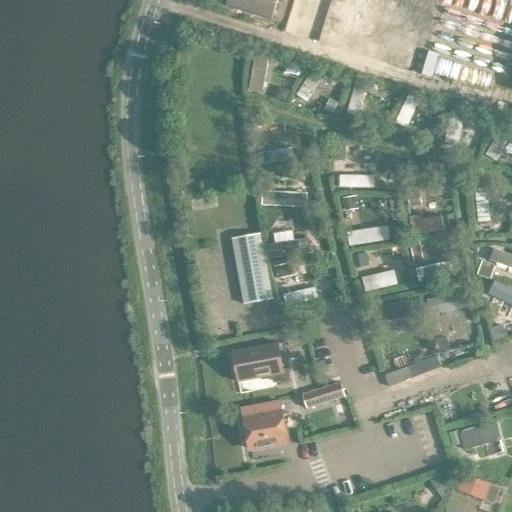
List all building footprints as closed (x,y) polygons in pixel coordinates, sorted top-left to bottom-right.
[(228,0),(227,5),(271,19),(276,0),(228,0)] [(338,43),(347,0),(296,0),(290,32),(338,43)] [(399,0),(378,0),(363,57),(408,70),(425,7),(399,0)] [(250,87),(265,89),(268,61),(254,59),(250,87)] [(289,90),(278,87),(275,98),(285,101),(289,90)] [(330,98),(325,109),(333,113),(338,102),(330,98)] [(430,106),(443,110),(444,103),(431,100),(430,106)] [(263,125),(261,117),(249,115),(251,127),(263,125)] [(423,143),(432,147),(436,133),(427,130),(423,143)] [(344,159),(344,141),(330,141),(330,159),(344,159)] [(266,189),(265,204),(308,205),(309,190),(266,189)] [(420,202),(417,190),(406,193),(408,205),(420,202)] [(344,208),(356,207),(354,196),(343,197),(344,208)] [(267,231),(281,212),(264,215),(267,231)] [(398,226),(389,228),(391,236),(399,234),(398,226)] [(303,237),(295,238),(294,229),(272,230),(274,255),(304,253),(303,237)] [(232,238),(244,303),(272,299),(260,233),(232,238)] [(418,241),(410,243),(413,259),(422,258),(418,241)] [(367,263),(364,252),(353,255),(355,266),(367,263)] [(495,265),(482,261),(478,273),(490,278),(495,265)] [(273,266),(276,278),(291,275),(288,263),(273,266)] [(396,272),(365,275),(366,285),(397,283),(396,272)] [(490,329),(494,341),(506,337),(502,325),(490,329)] [(308,342),(306,330),(286,334),(288,345),(308,342)] [(437,350),(448,348),(446,336),(435,339),(437,350)] [(275,382),(289,380),(288,368),(283,369),(278,343),(231,351),(237,382),(274,375),(275,382)] [(396,368),(407,364),(402,352),(392,356),(396,368)] [(306,408),(344,396),(340,382),(302,394),(306,408)] [(278,427),(283,426),(278,401),(242,408),(249,445),(280,439),(278,427)] [(485,455),(505,450),(498,420),(461,430),(466,449),(482,445),(485,455)] [(461,443),(457,429),(448,432),(452,445),(461,443)] [(463,472),(457,489),(496,503),(502,486),(463,472)] [(436,489),(448,479),(446,476),(430,481),(436,489)]
